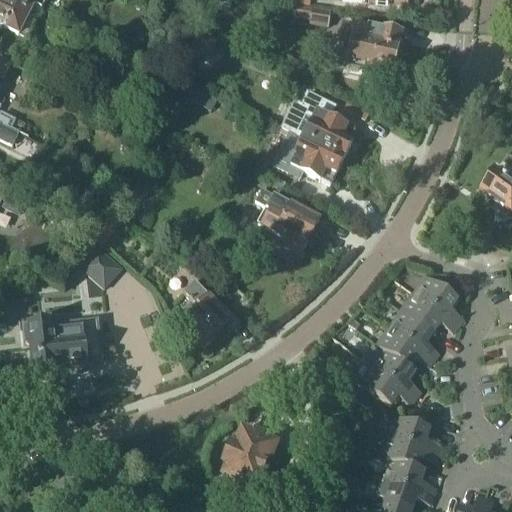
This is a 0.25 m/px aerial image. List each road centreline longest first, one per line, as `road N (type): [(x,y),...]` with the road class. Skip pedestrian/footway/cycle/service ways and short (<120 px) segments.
road 1 (residential): [(46,475),(68,442),(169,414),(279,358),(346,307),(395,239)]
road 2 (residential): [(511,472),(479,459),(465,385),(483,295),(395,239)]
road 3 (residential): [(395,239),(446,132),(465,45)]
